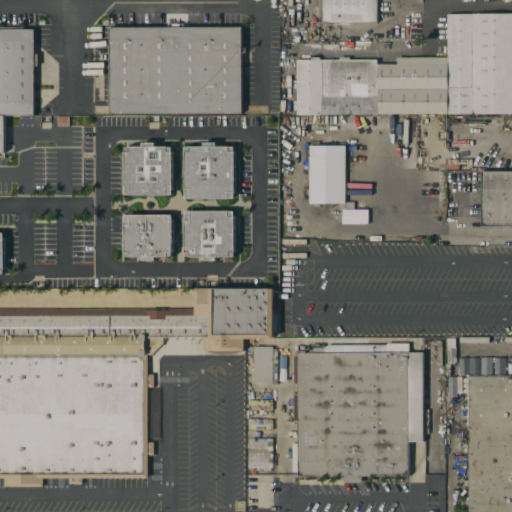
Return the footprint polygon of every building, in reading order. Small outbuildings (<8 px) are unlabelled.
[(349,23),(349,24),(340,24),(340,23),(322,23),(321,0),(377,0),(377,23),(349,23)] [(339,60),(339,57),(350,57),(350,60),(377,60),(377,64),(397,64),(397,57),(447,57),(447,14),(511,14),(511,113),(448,113),(448,114),(378,114),(378,115),(296,114),(297,60),(339,60)] [(110,113),(110,27),(167,27),(167,22),(185,22),(185,27),(242,27),(242,113),(110,113)] [(0,116),(0,29),(34,29),(34,54),(38,54),(38,66),(34,66),(34,115),(5,116),(0,116)] [(409,31),(409,41),(393,40),(393,31),(409,31)] [(143,147),(143,143),(155,143),(156,147),(168,147),(172,147),(173,188),(171,189),(171,193),(167,193),(167,194),(132,195),(132,193),(127,193),(127,185),(126,185),(125,152),(126,152),(126,147),(143,147)] [(204,147),(204,143),(216,143),(216,147),(235,147),(235,192),(233,192),(233,197),(229,197),(229,198),(192,198),(192,197),(187,197),(187,189),(186,189),(186,147),(204,147)] [(309,146),(345,146),(345,202),(354,202),(354,209),(368,209),(368,224),(343,224),(343,210),(340,210),(340,203),(309,203),(309,146)] [(511,226),(482,226),(482,171),(511,171),(511,226)] [(229,211),(229,213),(233,213),(233,217),(235,217),(235,252),(235,256),(230,256),(230,257),(217,257),(217,260),(204,260),(204,257),(191,257),(191,256),(186,256),(186,252),(186,221),(187,221),(187,213),(192,213),(192,211),(229,211)] [(167,215),(167,216),(171,216),(171,221),(173,221),(173,252),(173,256),(168,256),(168,257),(155,257),(155,261),(143,261),(143,257),(130,257),(126,257),(126,252),(125,252),(125,225),(127,225),(127,217),(131,216),(131,215),(167,215)] [(204,337),(144,337),(0,337),(0,316),(152,316),(152,319),(165,319),(165,316),(195,316),(195,289),(274,288),(274,338),(244,338),(244,351),(236,353),(231,354),(226,354),(221,354),(216,353),(209,352),(205,351),(204,337)] [(148,374),(154,374),(154,387),(148,387),(148,442),(154,442),(154,455),(148,455),(148,478),(82,478),(82,484),(69,484),(69,478),(43,478),(43,486),(5,486),(5,478),(0,478),(0,337),(144,337),(144,351),(148,351),(148,374)] [(455,364),(445,364),(446,338),(455,338),(455,364)] [(424,441),(408,441),(408,476),(362,476),(362,482),(345,482),(345,476),(298,476),(298,472),(292,472),(292,444),(298,444),(298,421),(294,421),(294,395),(298,395),(298,383),(294,383),(294,356),(298,356),(298,353),(299,353),(299,345),(308,345),(308,347),(324,347),(329,345),(387,345),(387,344),(409,343),(409,353),(424,353),(424,441)] [(282,385),(272,385),(272,384),(254,384),(254,383),(251,383),(251,375),(254,375),(254,347),(273,347),(272,360),(282,360),(282,385)] [(511,376),(470,376),(464,389),(470,511),(511,511),(511,359),(510,359),(511,367),(511,376)]
